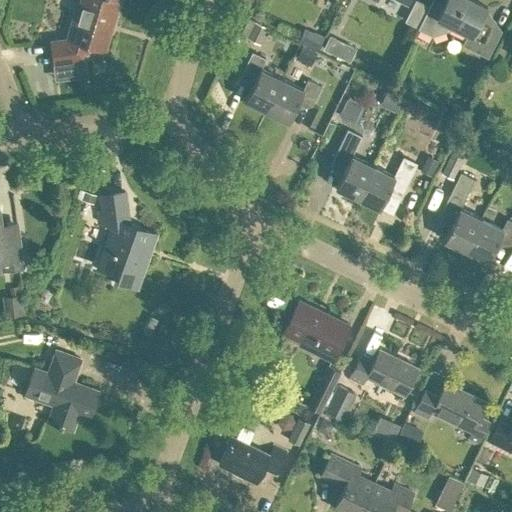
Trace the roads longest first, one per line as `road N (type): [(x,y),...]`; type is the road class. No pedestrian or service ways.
road 1 (residential): [(152,510),(253,223)]
road 2 (residential): [(253,223),(511,347)]
road 3 (residential): [(19,132),(171,115)]
road 4 (residential): [(171,115),(253,223)]
road 5 (residential): [(171,115),(206,0)]
